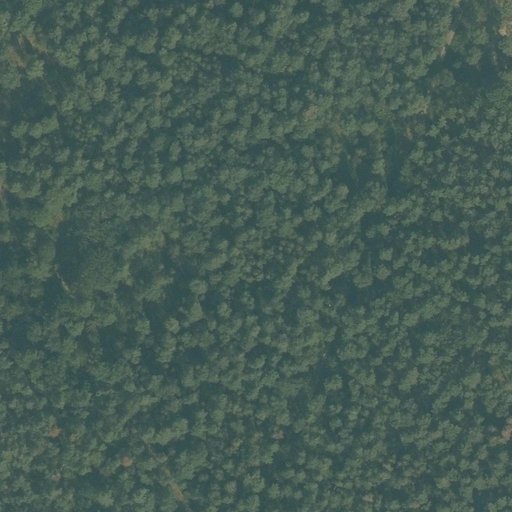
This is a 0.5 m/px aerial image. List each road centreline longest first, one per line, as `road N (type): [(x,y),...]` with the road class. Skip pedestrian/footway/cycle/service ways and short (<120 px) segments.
road 1 (track): [(253,511),(421,112)]
road 2 (track): [(0,194),(16,233),(53,267),(77,308),(91,368),(186,511)]
road 3 (track): [(421,112),(466,0)]
